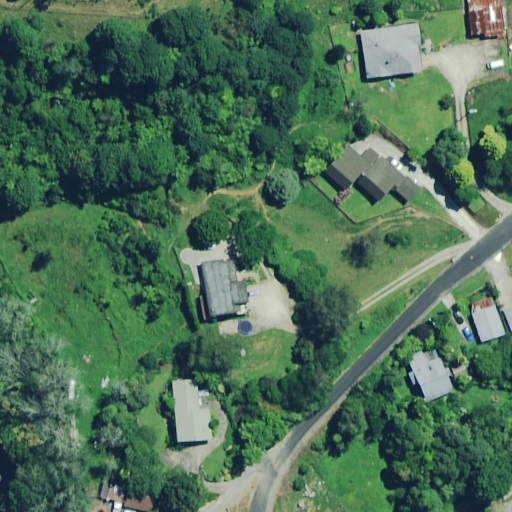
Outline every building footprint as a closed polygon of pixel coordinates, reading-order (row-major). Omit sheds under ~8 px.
[(498,36),(497,0),(464,0),(466,37),(498,36)] [(419,72),(413,25),(376,30),(376,26),(358,29),(364,79),(419,72)] [(405,202),(415,191),(370,147),(359,158),(347,146),(321,172),(342,192),(352,181),(376,203),(390,188),(405,202)] [(235,282),(231,259),(198,265),(208,318),(246,310),(241,281),(235,282)] [(511,304),(501,309),(511,336),(511,304)] [(502,335),(493,307),(470,314),(479,342),(502,335)] [(425,363),(421,352),(405,358),(424,402),(451,391),(437,358),(425,363)] [(196,412),(194,381),(169,382),(173,442),(209,440),(207,411),(196,412)] [(122,501),(121,506),(143,511),(153,511),(157,495),(105,482),(101,496),(122,501)]
